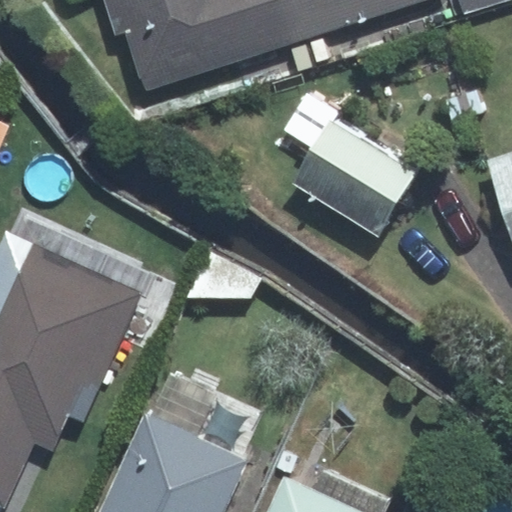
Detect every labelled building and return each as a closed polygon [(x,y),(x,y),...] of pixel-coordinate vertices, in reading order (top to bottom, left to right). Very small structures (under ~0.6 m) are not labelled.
[(121,0),(133,38),(145,34),(166,95),(298,50),(280,0),(121,0)] [(280,0),(298,50),(307,75),(323,69),(316,44),(449,0),(280,0)] [(490,91),(466,100),(473,122),(497,114),(490,91)] [(358,125),(318,188),(399,241),(440,176),(358,125)] [(16,247),(0,283),(0,511),(4,511),(8,505),(21,511),(50,446),(68,454),(100,386),(114,393),(157,294),(52,246),(46,260),(16,247)] [(211,252),(186,298),(250,299),(262,278),(211,252)] [(243,511),(266,462),(163,414),(118,511),(243,511)] [(374,511),(302,479),(286,511),(374,511)]
